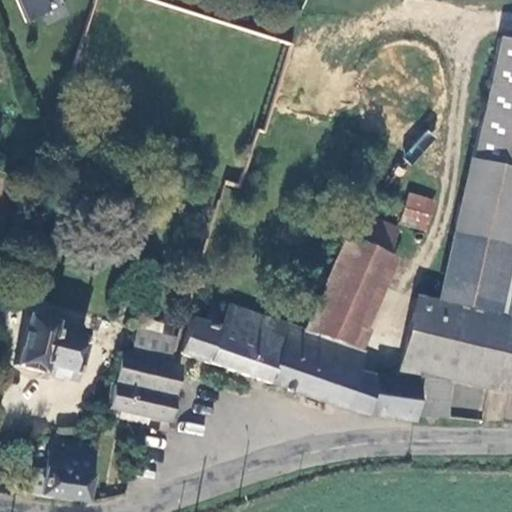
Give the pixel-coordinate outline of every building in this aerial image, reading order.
[(17,0),(29,28),(52,19),(47,5),(51,0),(17,0)] [(290,44),(142,0),(94,0),(72,74),(109,85),(100,116),(191,144),(200,116),(263,135),(290,44)] [(452,383),(487,392),(511,281),(511,41),(500,39),(441,301),(420,297),(399,380),(418,383),(419,376),(452,383)] [(432,203),(410,196),(400,225),(422,231),(432,203)] [(346,348),(354,329),(398,230),(355,212),(305,332),(346,348)] [(511,281),(487,392),(511,397),(511,281)] [(179,354),(348,413),(360,372),(366,355),(346,348),(305,332),(295,328),(229,306),(226,316),(220,330),(200,323),(191,320),(179,354)] [(205,309),(200,323),(220,330),(226,316),(205,309)] [(71,383),(83,334),(25,317),(12,368),(71,383)] [(129,356),(169,364),(176,338),(137,329),(129,356)] [(346,348),(366,355),(371,335),(354,329),(346,348)] [(113,384),(172,398),(179,368),(169,364),(129,356),(120,354),(113,384)] [(348,413),(373,417),(379,377),(360,372),(348,413)] [(448,418),(452,383),(419,376),(418,383),(399,380),(379,377),(373,417),(414,421),(416,414),(448,418)] [(109,407),(168,421),(172,398),(113,384),(109,407)] [(38,498),(87,504),(98,458),(50,451),(38,498)]
